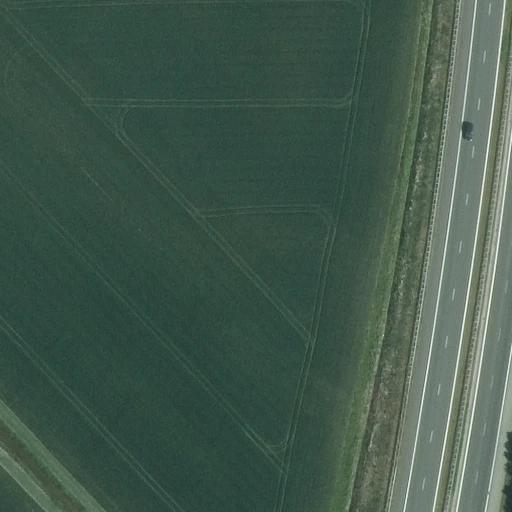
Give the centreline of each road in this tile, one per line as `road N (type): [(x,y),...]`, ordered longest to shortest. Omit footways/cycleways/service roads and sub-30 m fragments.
road 1 (motorway): [(489,0),(457,283),(418,511)]
road 2 (motorway): [(469,511),(511,252)]
